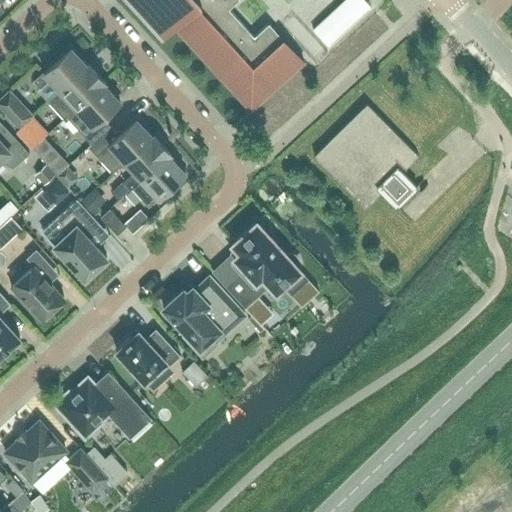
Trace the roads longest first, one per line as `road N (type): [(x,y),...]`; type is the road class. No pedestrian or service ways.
road 1 (residential): [(0,398),(243,172),(80,0)]
road 2 (secondary): [(331,511),(511,339)]
road 3 (residential): [(498,127),(443,56),(472,26)]
